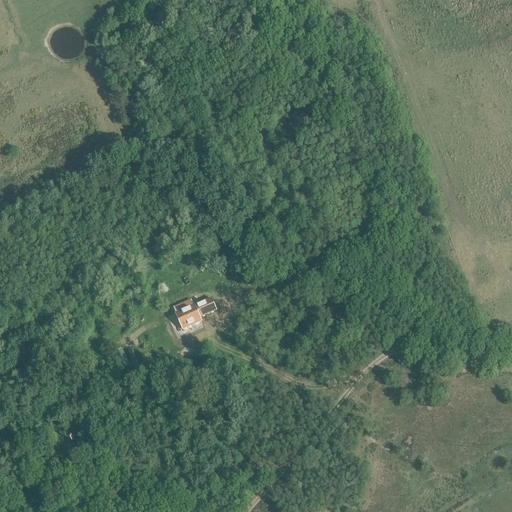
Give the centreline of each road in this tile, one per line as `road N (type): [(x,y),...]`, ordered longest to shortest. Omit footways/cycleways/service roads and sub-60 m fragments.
road 1 (track): [(511,357),(390,350),(243,511)]
road 2 (track): [(250,504),(241,476),(174,427),(133,357)]
